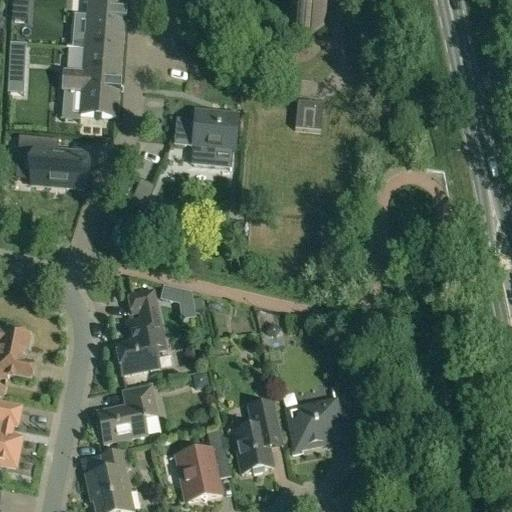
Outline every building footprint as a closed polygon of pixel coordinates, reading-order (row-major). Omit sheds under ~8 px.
[(34,0),(13,0),(13,22),(34,23),(34,0)] [(62,73),(61,94),(63,94),(82,95),(80,118),(115,120),(117,94),(120,94),(120,93),(119,93),(119,86),(121,86),(121,85),(118,84),(123,23),(125,23),(126,22),(124,22),(125,14),(126,15),(126,13),(123,13),(124,0),(89,0),(85,50),(85,51),(84,74),(62,73)] [(298,32),(301,33),(305,33),(308,33),(311,33),(314,32),(317,30),(320,28),(322,25),(324,23),(325,19),(326,16),(326,13),(326,10),(325,6),(324,3),(322,1),(321,0),(290,0),(290,1),(288,4),(287,7),(286,10),(286,14),(286,17),(287,20),(288,23),(290,26),(293,28),(295,30),(298,32)] [(231,3),(230,18),(241,19),(242,4),(231,3)] [(10,46),(7,96),(23,97),(26,46),(10,46)] [(321,109),(296,106),(293,133),(318,136),(321,109)] [(174,142),(174,147),(193,148),(193,149),(194,149),(193,158),(192,168),(211,169),(211,167),(212,150),(231,152),(233,124),(219,123),(220,120),(211,119),(206,119),(196,118),(195,125),(176,123),(174,142)] [(18,140),(17,153),(33,154),(30,187),(49,189),(65,190),(84,192),(85,176),(86,176),(86,172),(85,172),(87,156),(57,154),(58,143),(18,140)] [(173,305),(176,293),(176,292),(172,291),(162,288),(162,289),(159,302),(173,305)] [(143,315),(144,324),(127,328),(131,347),(115,350),(121,379),(158,371),(154,355),(164,353),(157,321),(151,293),(128,298),(132,318),(143,315)] [(30,338),(0,331),(0,381),(7,383),(8,378),(31,383),(34,367),(25,365),(30,338)] [(210,391),(207,376),(192,380),(195,394),(210,391)] [(97,417),(99,424),(97,425),(95,427),(98,438),(100,440),(102,439),(104,449),(147,439),(144,426),(147,426),(147,423),(158,420),(151,392),(123,398),(126,411),(97,417)] [(343,444),(335,405),(286,416),(294,455),(343,444)] [(0,467),(15,471),(21,441),(7,439),(9,427),(16,428),(20,411),(0,407),(0,467)] [(273,471),(269,454),(283,451),(273,407),(248,412),(252,432),(229,437),(232,452),(236,455),(241,478),(250,476),(254,478),(262,477),(264,473),(273,471)] [(186,506),(201,503),(204,505),(205,502),(221,499),(215,473),(228,471),(220,434),(206,437),(209,453),(176,461),(186,506)] [(129,471),(126,454),(101,459),(104,476),(85,480),(90,505),(92,504),(94,511),(132,511),(123,473),(129,471)]
